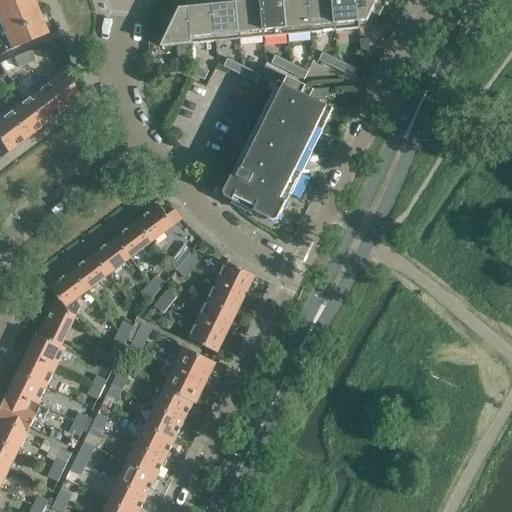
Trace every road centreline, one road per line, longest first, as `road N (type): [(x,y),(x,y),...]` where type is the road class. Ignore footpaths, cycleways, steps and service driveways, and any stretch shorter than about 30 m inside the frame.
road 1 (primary): [(219,511),(472,0)]
road 2 (residential): [(135,129),(190,200),(238,244),(294,275),(180,511)]
road 3 (residential): [(430,0),(321,221)]
road 4 (residential): [(0,248),(135,129)]
road 5 (residential): [(125,0),(119,90),(135,129)]
